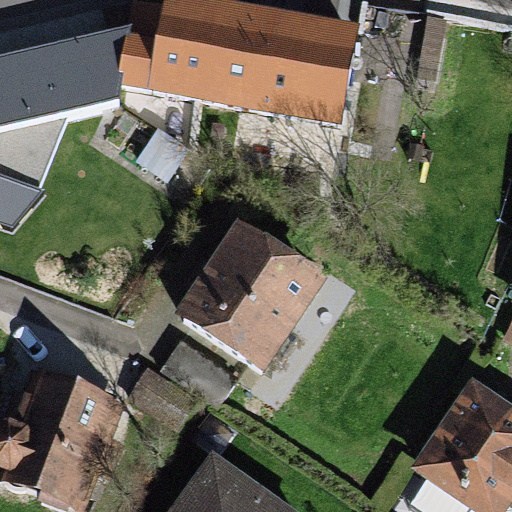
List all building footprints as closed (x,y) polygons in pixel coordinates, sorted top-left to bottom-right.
[(352,25),(211,0),(168,0),(167,7),(138,2),(133,27),(0,58),(0,219),(11,223),(37,191),(68,111),(117,101),(119,79),(336,118),(352,25)] [(354,286),(261,229),(201,327),(294,384),(354,286)] [(120,400),(5,367),(0,388),(0,487),(90,510),(120,400)] [(511,511),(511,402),(485,385),(429,470),(494,511),(511,511)] [(307,511),(236,464),(201,511),(307,511)]
